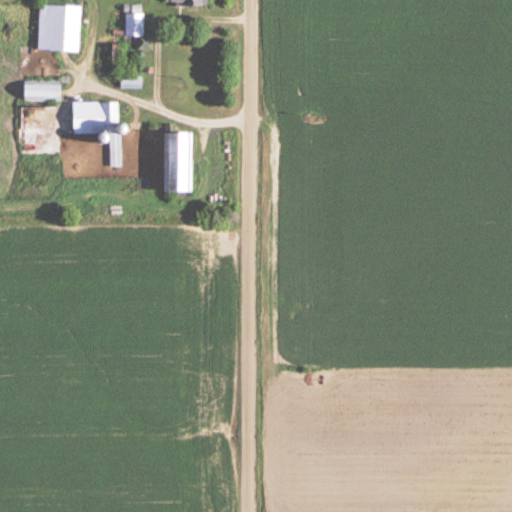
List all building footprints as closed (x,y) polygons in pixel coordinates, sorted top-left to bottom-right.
[(82,6),(39,5),(38,52),(80,53),(82,6)] [(126,38),(143,38),(143,14),(126,14),(126,38)] [(141,89),(141,79),(122,79),(122,89),(141,89)] [(61,82),(24,82),(24,103),(61,103),(61,82)] [(120,104),(74,104),(74,135),(109,135),(109,169),(120,169),(120,104)] [(192,134),(164,134),(164,194),(192,194),(192,134)]
